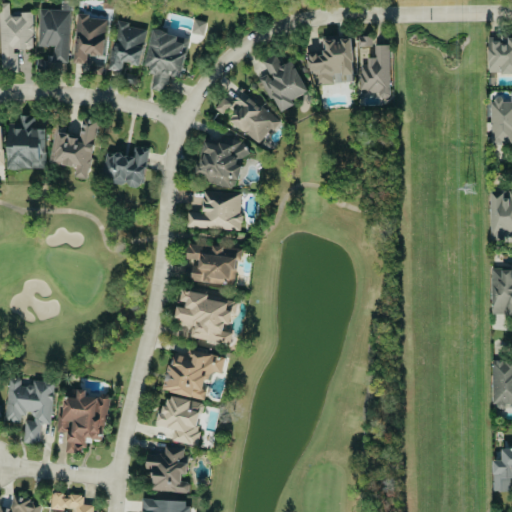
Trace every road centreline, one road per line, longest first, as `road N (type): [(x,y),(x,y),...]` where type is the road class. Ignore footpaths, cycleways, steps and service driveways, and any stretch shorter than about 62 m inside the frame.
road 1 (residential): [(109,511),(180,117)]
road 2 (residential): [(180,117),(210,73),(309,15),(511,13)]
road 3 (residential): [(0,92),(104,97),(180,117)]
